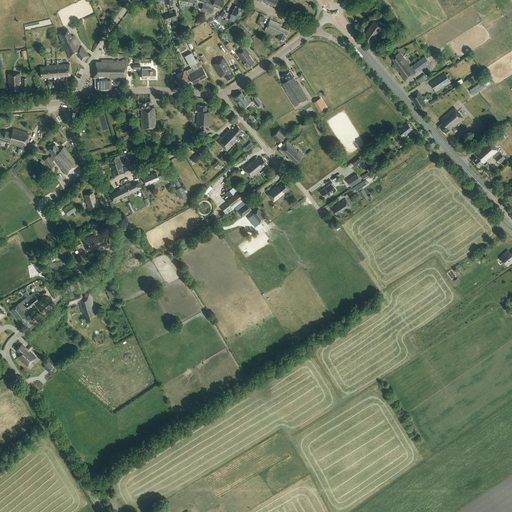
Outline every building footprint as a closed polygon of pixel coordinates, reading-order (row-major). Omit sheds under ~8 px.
[(206,13),(208,7),(211,0),(210,0),(197,0),(204,3),(201,11),(206,13)] [(213,0),(213,1),(211,0),(208,7),(213,9),(214,7),(221,9),(224,2),(218,0),(213,0)] [(234,21),(236,16),(239,17),(243,9),(236,5),(229,19),(234,21)] [(171,8),(169,9),(169,10),(171,15),(172,18),(173,21),(178,19),(177,17),(177,16),(175,11),(172,12),(171,8)] [(170,13),(164,15),(166,20),(172,18),(171,15),(169,10),(169,9),(168,9),(170,13)] [(391,18),(386,9),(380,14),(385,22),(391,18)] [(284,41),(289,30),(281,27),(281,25),(270,20),(265,30),(278,36),(278,34),(280,34),(278,38),(284,41)] [(370,45),(382,28),(372,21),(362,35),(364,36),(362,39),(370,45)] [(82,60),(89,56),(81,47),(80,48),(73,35),(71,35),(67,29),(57,34),(59,38),(60,38),(69,58),(74,55),(73,52),(75,51),(82,60)] [(246,68),(254,62),(249,55),(250,54),(245,48),(237,53),(244,63),(243,64),(246,68)] [(191,66),(191,68),(186,70),(186,69),(176,74),(180,82),(187,78),(188,81),(191,80),(193,83),(207,76),(200,64),(202,63),(201,60),(199,61),(197,58),(195,59),(191,52),(184,56),(190,67),(191,66)] [(398,53),(391,58),(394,63),(392,64),(397,72),(400,70),(402,73),(399,75),(405,82),(415,74),(414,74),(417,72),(430,63),(424,56),(409,68),(404,61),(404,62),(400,57),(401,57),(398,53)] [(227,80),(234,75),(224,58),(213,64),(220,77),(224,75),(227,80)] [(96,62),(94,78),(95,78),(95,89),(98,89),(98,90),(111,89),(111,85),(116,85),(116,78),(125,78),(127,62),(127,60),(105,60),(105,62),(96,62)] [(60,64),(54,65),(53,65),(51,66),(51,65),(46,66),(39,67),(40,78),(46,78),(46,79),(49,78),(50,77),(55,77),(55,78),(59,77),(60,76),(66,75),(66,77),(71,76),(69,63),(63,64),(60,65),(60,64)] [(155,78),(156,70),(142,71),(143,78),(155,78)] [(295,106),(307,98),(294,76),(293,77),(289,71),(282,76),(285,82),(281,84),(295,106)] [(445,72),(430,82),(436,92),(451,82),(445,72)] [(19,82),(20,82),(20,73),(6,74),(7,82),(10,84),(10,90),(19,89),(19,85),(20,85),(19,82)] [(419,78),(422,83),(430,78),(426,73),(419,78)] [(477,92),(475,90),(484,84),(482,81),(480,83),(472,88),(469,90),(473,95),(475,94),(477,92)] [(242,108),(251,101),(246,94),(244,96),(241,92),(234,97),(242,108)] [(413,100),(414,100),(415,102),(420,109),(426,105),(429,103),(426,99),(423,101),(417,92),(410,97),(409,97),(410,97),(412,101),(413,100)] [(321,98),(314,102),(320,112),(327,108),(321,98)] [(140,112),(141,128),(156,127),(154,108),(150,108),(149,102),(139,103),(140,109),(141,109),(141,112),(140,112)] [(210,126),(211,112),(206,112),(206,106),(197,105),(196,125),(210,126)] [(443,122),(439,126),(445,133),(449,130),(451,128),(454,132),(458,129),(454,126),(463,118),(454,107),(440,119),(443,122)] [(318,119),(312,123),(320,136),(325,133),(318,119)] [(406,133),(412,129),(407,123),(396,131),(402,139),(407,135),(406,133)] [(232,132),(229,129),(217,141),(227,151),(239,138),(238,137),(240,136),(244,133),(237,126),(232,132)] [(500,131),(495,134),(500,142),(505,139),(504,138),(508,136),(502,126),(498,128),(500,131)] [(287,134),(280,127),(272,137),(279,143),(287,134)] [(0,140),(25,147),(28,133),(13,129),(11,133),(5,131),(4,133),(0,132),(0,140)] [(296,164),(304,155),(299,150),(298,151),(287,140),(278,149),(286,156),(287,155),(289,157),(288,158),(290,160),(291,159),(296,164)] [(499,151),(498,152),(488,140),(474,153),(477,156),(472,161),(478,168),(493,156),(499,164),(505,159),(499,151)] [(237,143),(228,152),(235,159),(244,150),(237,143)] [(51,155),(51,156),(49,157),(48,156),(43,160),(50,169),(55,165),(52,161),(54,159),(67,174),(78,165),(63,147),(60,150),(55,144),(48,150),(52,154),(51,155)] [(251,147),(248,144),(244,147),(243,149),(246,152),(248,151),(251,147)] [(114,177),(125,174),(119,155),(110,158),(111,162),(110,162),(111,165),(110,165),(114,177)] [(251,177),(267,164),(261,157),(258,160),(255,157),(243,167),(251,177)] [(362,157),(355,162),(357,165),(364,160),(362,157)] [(134,170),(132,164),(124,167),(125,173),(134,170)] [(172,184),(178,180),(174,171),(167,174),(172,184)] [(146,185),(159,180),(156,172),(153,174),(152,173),(142,177),(146,185)] [(360,180),(356,174),(347,180),(351,186),(360,180)] [(60,176),(54,180),(55,182),(53,184),(55,188),(58,186),(61,190),(67,186),(64,181),(62,179),(60,175),(60,176)] [(324,197),(331,192),(332,193),(336,190),(331,183),(332,182),(330,180),(325,183),(327,186),(320,190),(324,197)] [(364,180),(352,188),(355,192),(367,184),(364,180)] [(122,186),(127,195),(135,191),(141,187),(138,182),(131,185),(130,183),(122,186)] [(283,192),(288,189),(282,182),(276,187),(276,186),(267,193),(273,201),(284,193),(283,192)] [(120,199),(127,195),(122,186),(119,188),(120,190),(117,191),(110,195),(113,202),(115,201),(114,201),(119,198),(120,199)] [(181,186),(174,190),(179,199),(186,195),(181,186)] [(249,195),(245,190),(240,195),(233,187),(225,193),(228,198),(226,200),(229,203),(222,209),(226,214),(233,208),(233,207),(249,195)] [(363,189),(359,192),(364,198),(367,196),(363,189)] [(89,210),(100,206),(97,199),(96,199),(93,192),(84,195),(89,210)] [(336,214),(341,211),(343,213),(351,208),(345,199),(342,201),(342,202),(340,203),(340,202),(338,204),(332,208),(336,214)] [(242,216),(251,209),(246,202),(237,210),(242,216)] [(66,207),(71,214),(76,211),(72,203),(66,207)] [(258,208),(252,213),(259,222),(266,218),(258,208)] [(101,219),(92,222),(94,228),(103,225),(101,219)] [(103,233),(98,235),(96,230),(94,231),(95,235),(83,239),(87,251),(107,245),(103,233)] [(71,242),(64,245),(68,252),(81,245),(79,240),(71,243),(71,242)] [(511,250),(510,253),(508,250),(500,257),(508,266),(511,262),(511,250)] [(34,263),(33,264),(39,273),(43,271),(36,260),(33,262),(34,263)] [(457,278),(451,282),(454,286),(460,282),(457,278)] [(107,289),(112,298),(116,295),(112,286),(107,289)] [(27,298),(33,306),(39,302),(35,296),(33,294),(30,297),(26,291),(24,293),(27,298)] [(85,317),(96,314),(90,293),(84,294),(85,297),(82,298),(81,292),(65,298),(67,305),(79,302),(82,313),(84,312),(85,317)] [(27,298),(10,310),(19,322),(28,316),(23,311),(27,308),(29,309),(33,306),(27,298)] [(36,357),(29,351),(22,344),(16,350),(21,354),(18,357),(27,366),(36,357)] [(53,367),(47,362),(43,367),(48,372),(53,367)]
